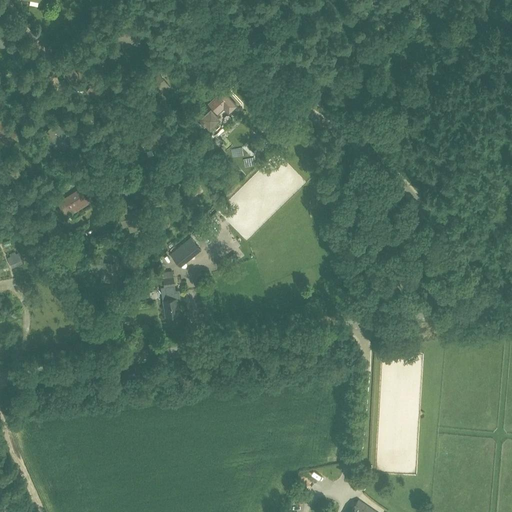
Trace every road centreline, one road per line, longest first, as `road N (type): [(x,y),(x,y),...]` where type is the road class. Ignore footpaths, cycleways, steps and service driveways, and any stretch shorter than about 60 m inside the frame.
road 1 (tertiary): [(0,379),(493,305)]
road 2 (unclassified): [(493,305),(467,252),(435,215),(336,129),(230,53),(191,0)]
road 3 (track): [(413,0),(299,102)]
